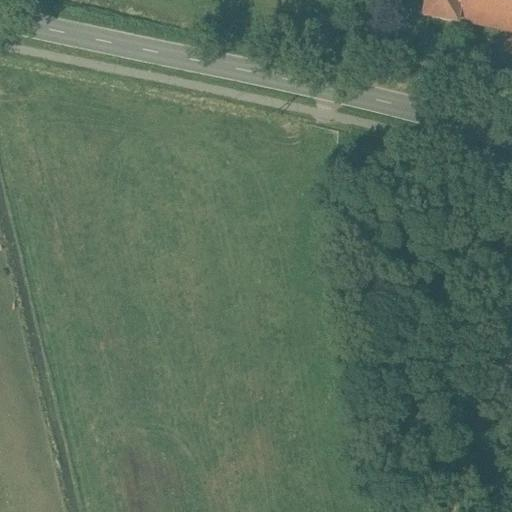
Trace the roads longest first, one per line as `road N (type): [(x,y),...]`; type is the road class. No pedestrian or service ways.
road 1 (tertiary): [(511,138),(0,20)]
road 2 (track): [(451,511),(488,399),(511,384)]
